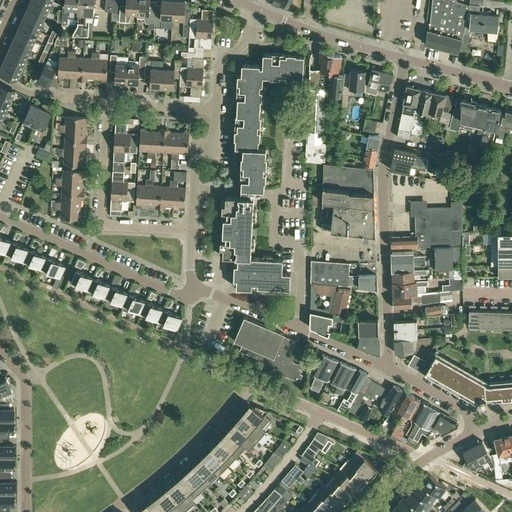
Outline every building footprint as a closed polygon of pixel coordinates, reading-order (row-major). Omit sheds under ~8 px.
[(48,11),(52,1),(49,0),(31,0),(30,3),(48,11)] [(79,0),(65,0),(65,8),(65,7),(79,8),(79,0)] [(79,0),(79,8),(79,13),(83,14),(83,17),(78,16),(77,26),(72,36),(88,36),(89,36),(92,22),(95,7),(93,6),(93,0),(79,0)] [(105,0),(104,11),(117,12),(118,0),(105,0)] [(138,14),(138,0),(126,0),(126,5),(120,5),(120,10),(120,22),(126,22),(129,22),(132,14),(138,14)] [(146,23),(155,24),(155,15),(155,12),(149,11),(150,3),(149,0),(138,0),(138,14),(138,18),(144,18),(146,23)] [(155,15),(155,24),(155,27),(165,27),(168,20),(174,20),(174,0),(170,0),(162,0),(162,16),(155,15)] [(184,36),(191,37),(191,28),(191,18),(192,17),(185,17),(186,12),(186,1),(174,0),(174,20),(185,20),(184,36)] [(266,0),(288,10),(291,0),(266,0)] [(432,0),(429,30),(427,29),(425,44),(458,52),(459,49),(463,30),(464,25),(466,19),(469,5),(456,1),(456,0),(432,0)] [(482,0),(469,0),(469,5),(466,19),(464,25),(463,30),(459,49),(465,51),(471,29),(488,30),(489,41),(497,41),(498,32),(497,32),(498,15),(486,14),(487,11),(479,10),(479,5),(482,5),(482,0)] [(25,12),(25,13),(43,21),(48,11),(30,3),(28,7),(27,8),(28,8),(27,10),(26,10),(27,10),(26,13),(25,12)] [(191,18),(191,28),(213,29),(214,10),(203,9),(202,19),(191,18)] [(39,31),(43,21),(25,13),(24,15),(24,16),(23,18),(22,18),(23,19),(21,23),(39,31)] [(16,32),(35,41),(39,31),(21,23),(19,27),(18,27),(19,27),(18,30),(18,29),(17,30),(18,30),(17,32),(16,32)] [(212,48),(213,29),(191,28),(191,37),(201,37),(201,48),(212,48)] [(30,51),(35,41),(16,32),(16,33),(17,33),(16,35),(15,35),(15,36),(14,38),(12,42),(30,51)] [(50,36),(46,46),(49,47),(54,37),(50,36)] [(141,41),(132,40),(132,50),(140,51),(141,41)] [(7,52),(26,60),(30,51),(12,42),(10,47),(10,46),(10,47),(9,49),(8,50),(9,50),(8,52),(7,52)] [(46,46),(41,55),(45,57),(49,47),(46,46)] [(263,53),(262,67),(262,76),(263,76),(270,77),(270,78),(280,78),(280,76),(285,76),(285,79),(294,79),(294,78),(303,78),(304,55),(296,55),(296,54),(279,53),(279,50),(274,49),(274,53),(271,52),(271,54),(270,54),(271,50),(265,50),(264,53),(263,53)] [(63,77),(70,77),(72,50),(68,50),(68,57),(59,56),(58,79),(63,79),(63,77)] [(76,51),(72,50),(70,77),(77,78),(77,80),(82,80),(83,58),(75,57),(76,51)] [(308,89),(317,89),(325,89),(331,90),(332,74),(337,74),(339,68),(340,68),(341,65),(340,64),(342,56),(320,50),(319,55),(319,70),(309,69),(308,89)] [(5,58),(3,62),(21,70),(26,60),(7,52),(8,53),(7,55),(6,55),(7,55),(6,58),(5,57),(5,58)] [(87,78),(94,78),(96,52),(92,52),(92,58),(83,58),(82,80),(87,80),(87,78)] [(107,59),(99,59),(99,52),(96,52),(94,78),(100,78),(100,81),(106,82),(107,59)] [(111,54),(111,66),(117,67),(117,82),(127,83),(128,64),(117,63),(117,55),(111,54)] [(140,68),(146,68),(146,57),(140,56),(140,65),(128,64),(127,83),(139,84),(140,68)] [(151,87),(162,88),(164,69),(152,69),(153,60),(151,60),(151,57),(146,57),(146,68),(146,72),(152,72),(151,87)] [(182,67),(181,74),(181,76),(203,77),(204,58),(194,57),(193,67),(182,67)] [(237,74),(237,75),(237,76),(234,76),(234,82),(237,82),(236,99),(237,99),(237,106),(260,107),(260,100),(262,100),(262,91),(259,91),(260,85),(262,85),(263,76),(262,76),(262,67),(259,67),(260,65),(258,65),(258,61),(252,61),(252,64),(249,64),(249,61),(244,61),(244,64),(242,64),(241,73),(241,75),(237,74)] [(0,73),(17,81),(21,70),(3,62),(2,66),(1,66),(1,67),(0,69),(0,68),(0,69),(0,70),(0,73)] [(175,73),(181,74),(182,67),(182,62),(176,62),(175,70),(164,69),(162,88),(174,89),(175,73)] [(46,63),(37,81),(38,81),(48,86),(56,67),(46,63)] [(376,94),(378,88),(383,71),(372,68),(367,84),(365,84),(365,91),(376,94)] [(343,81),(342,94),(354,95),(355,88),(363,89),(365,70),(351,69),(350,81),(343,81)] [(393,73),(383,71),(378,88),(389,90),(393,73)] [(332,74),(331,90),(330,95),(341,96),(343,75),(337,74),(332,74)] [(31,87),(36,77),(32,75),(28,85),(31,87)] [(202,96),(203,77),(181,76),(181,85),(192,86),(191,96),(202,96)] [(15,91),(0,84),(0,96),(11,101),(15,91)] [(422,89),(421,89),(421,86),(416,87),(416,88),(407,86),(398,128),(411,131),(416,112),(422,89)] [(325,89),(317,89),(308,89),(306,136),(306,143),(305,161),(325,163),(326,142),(323,142),(325,89)] [(422,89),(416,112),(421,113),(420,117),(419,117),(416,130),(422,131),(425,119),(427,113),(427,111),(433,92),(422,89)] [(453,97),(433,92),(427,111),(441,114),(439,121),(449,123),(451,112),(450,112),(453,97)] [(0,96),(0,108),(6,111),(11,101),(0,96)] [(473,126),(478,103),(477,103),(476,100),(473,99),(470,101),(469,101),(469,102),(467,102),(467,100),(461,99),(461,119),(452,117),(449,128),(458,130),(460,125),(472,129),(470,134),(471,135),(471,134),(473,126)] [(486,105),(478,103),(473,126),(478,128),(476,136),(482,137),(489,106),(489,107),(487,106),(487,105),(486,105)] [(33,127),(41,108),(31,104),(22,122),(33,127)] [(234,113),(237,113),(237,114),(235,114),(235,116),(232,116),(232,122),(235,122),(234,139),(235,139),(235,147),(243,147),(258,148),(258,140),(260,140),(260,131),(257,130),(258,125),(260,125),(261,116),(260,116),(260,107),(237,106),(237,108),(234,108),(234,113)] [(489,106),(482,137),(479,146),(486,147),(489,135),(488,134),(489,130),(495,132),(496,128),(501,108),(500,109),(493,107),(493,106),(492,106),(492,108),(489,107),(490,106),(489,106)] [(41,108),(33,127),(43,131),(51,113),(41,109),(41,108)] [(511,111),(505,110),(505,113),(502,113),(500,120),(503,121),(502,124),(501,124),(498,137),(496,137),(495,141),(496,141),(495,141),(496,137),(503,139),(505,131),(509,132),(510,126),(511,126),(511,111)] [(89,117),(74,116),(66,116),(66,124),(59,124),(59,128),(85,130),(86,122),(89,123),(89,117)] [(364,124),(376,127),(377,121),(370,120),(365,118),(364,124)] [(116,123),(115,142),(138,143),(138,134),(127,133),(128,124),(116,123)] [(376,127),(364,124),(363,130),(374,133),(376,127)] [(85,137),(85,130),(59,128),(58,131),(65,132),(65,138),(63,138),(63,136),(58,136),(57,140),(87,142),(88,137),(85,137)] [(148,157),(152,157),(154,131),(146,131),(146,128),(141,128),(140,150),(148,151),(148,157)] [(161,132),(154,131),(152,157),(156,158),(157,151),(164,152),(166,129),(161,129),(161,132)] [(175,168),(176,159),(177,132),(170,132),(170,129),(166,129),(164,152),(172,152),(172,158),(171,168),(175,168)] [(180,152),(188,153),(190,131),(184,130),(184,133),(177,132),(176,159),(179,159),(180,152)] [(380,136),(369,134),(366,147),(363,163),(374,166),(378,149),(380,136)] [(87,147),(87,142),(57,140),(57,142),(65,142),(64,148),(57,148),(57,152),(84,154),(84,147),(87,147)] [(443,143),(432,140),(430,146),(442,148),(443,143)] [(137,152),(138,143),(115,142),(114,161),(125,162),(126,152),(137,152)] [(442,148),(430,146),(429,152),(440,154),(442,148)] [(240,154),(243,154),(243,155),(241,155),(241,157),(238,157),(238,163),(241,163),(240,179),(241,179),(241,187),(241,189),(254,189),(254,188),(256,189),(264,189),(264,181),(266,181),(266,171),(263,171),(264,166),(266,166),(267,156),(266,156),(266,148),(258,148),(243,147),(243,149),(240,149),(240,154)] [(414,151),(394,147),(392,158),(426,165),(427,160),(412,156),(414,151)] [(83,161),(84,154),(57,152),(57,155),(64,156),(63,164),(86,166),(86,161),(83,161)] [(392,158),(390,169),(409,173),(410,167),(425,170),(425,171),(434,173),(435,173),(442,175),(443,169),(435,167),(426,165),(392,158)] [(374,205),(374,195),(373,168),(324,163),(321,229),(374,235),(375,235),(375,229),(374,211),(375,211),(374,205)] [(55,181),(82,183),(83,176),(85,176),(85,170),(63,169),(62,178),(56,177),(55,181)] [(148,205),(151,178),(151,169),(147,169),(146,185),(137,184),(136,199),(136,207),(141,207),(141,205),(148,205)] [(113,170),(112,184),(112,190),(134,191),(135,181),(124,181),(124,171),(113,170)] [(169,186),(162,186),(160,208),(165,208),(165,206),(172,207),(174,179),(174,171),(171,170),(169,186)] [(155,178),(151,178),(148,205),(155,206),(155,208),(160,208),(162,186),(154,185),(155,178)] [(178,180),(174,179),(172,207),(179,207),(179,209),(184,210),(186,187),(178,187),(178,180)] [(82,190),(82,183),(55,181),(55,185),(62,185),(61,193),(84,195),(84,190),(82,190)] [(415,231),(426,231),(462,229),(462,200),(462,183),(451,182),(451,203),(451,207),(415,208),(415,231)] [(241,192),(241,196),(254,197),(254,198),(256,198),(256,197),(256,193),(256,189),(254,188),(254,189),(241,189),(241,192)] [(134,201),(134,191),(112,190),(110,209),(122,210),(122,200),(134,201)] [(54,201),(54,205),(81,207),(81,200),(84,200),(84,195),(61,193),(61,202),(54,201)] [(223,228),(252,229),(253,213),(254,198),(254,197),(241,196),(241,197),(226,196),(225,204),(222,204),(222,212),(224,212),(223,217),(223,228)] [(80,214),(81,207),(54,205),(54,209),(61,209),(60,218),(83,219),(83,214),(80,214)] [(252,229),(223,228),(223,235),(222,240),(220,240),(220,248),(223,248),(223,256),(238,257),(251,257),(251,244),(251,243),(251,242),(252,229)] [(391,246),(391,247),(426,246),(435,246),(452,245),(462,245),(462,244),(462,231),(462,229),(426,231),(426,239),(417,239),(417,236),(391,237),(392,246),(391,246)] [(492,244),(498,244),(511,243),(511,232),(492,232),(492,244)] [(0,249),(7,253),(12,241),(0,235),(0,249)] [(25,260),(30,248),(12,241),(7,253),(13,255),(12,259),(21,261),(21,262),(22,259),(25,260)] [(511,243),(498,244),(492,244),(492,254),(498,254),(511,254),(511,243)] [(462,245),(452,245),(435,246),(435,258),(428,258),(428,260),(428,265),(428,269),(438,269),(462,268),(462,245)] [(25,260),(42,268),(48,256),(30,248),(25,260)] [(413,252),(392,252),(392,259),(394,259),(394,261),(425,260),(425,255),(413,256),(413,252)] [(511,254),(498,254),(492,254),(492,265),(498,265),(511,265),(511,254)] [(48,256),(42,268),(60,276),(65,264),(48,256)] [(266,287),(268,258),(251,257),(238,257),(237,265),(234,265),(233,283),(236,283),(236,287),(252,288),(252,286),(266,287)] [(268,258),(266,287),(290,288),(291,273),(282,272),(283,259),(268,258)] [(86,262),(78,259),(76,265),(81,268),(86,262)] [(351,285),(359,286),(375,288),(377,288),(377,284),(376,275),(358,275),(359,279),(348,278),(350,263),(311,260),(310,310),(331,314),(331,313),(336,290),(338,291),(340,285),(350,286),(351,286),(351,285)] [(428,260),(425,260),(394,261),(394,264),(392,264),(392,270),(414,269),(413,265),(428,265),(428,260)] [(511,265),(498,265),(498,276),(511,276),(511,265)] [(462,277),(462,268),(438,269),(439,273),(446,272),(446,277),(449,277),(462,277)] [(89,289),(94,277),(76,269),(71,281),(89,289)] [(427,269),(414,269),(392,270),(392,280),(414,279),(414,274),(427,274),(427,269)] [(106,297),(112,285),(94,277),(89,289),(106,297)] [(463,290),(462,277),(449,277),(450,292),(452,291),(452,290),(463,290)] [(399,281),(393,281),(393,294),(399,294),(417,293),(417,286),(428,285),(427,280),(399,281)] [(124,305),(129,293),(112,285),(106,297),(124,305)] [(350,286),(340,285),(338,291),(336,290),(331,313),(344,315),(349,293),(350,286)] [(124,305),(141,313),(147,300),(129,293),(124,305)] [(394,296),(393,296),(393,308),(394,308),(394,307),(412,306),(411,302),(421,302),(421,295),(420,295),(417,295),(394,296)] [(159,320),(164,308),(147,300),(141,313),(159,320)] [(441,312),(441,305),(425,308),(426,315),(441,312)] [(474,305),(469,305),(468,327),(479,327),(480,310),(474,310),(474,305)] [(480,305),(480,310),(479,327),(490,327),(491,310),(484,310),(484,305),(480,305)] [(491,306),(491,310),(490,327),(501,327),(501,311),(495,310),(495,306),(491,306)] [(511,310),(506,311),(506,306),(502,306),(501,311),(501,327),(511,328),(511,317),(511,310)] [(164,308),(159,320),(177,328),(182,316),(164,308)] [(333,315),(310,311),(309,327),(328,335),(330,330),(330,329),(328,329),(329,323),(332,323),(333,315)] [(267,363),(277,367),(284,371),(288,362),(291,363),(292,361),(293,361),(295,356),(290,354),(296,341),(283,335),(284,333),(244,316),(234,340),(235,341),(235,340),(242,343),(239,350),(259,358),(258,361),(266,364),(267,363)] [(378,333),(378,319),(356,320),(350,318),(350,334),(359,334),(378,333)] [(394,321),(394,330),(417,329),(416,320),(394,321)] [(417,339),(417,329),(394,330),(394,336),(395,336),(395,339),(394,339),(394,340),(395,340),(412,339),(417,339)] [(377,355),(379,353),(378,333),(359,334),(359,340),(356,347),(377,355)] [(413,352),(412,339),(395,340),(395,352),(413,352)] [(329,357),(322,354),(312,373),(316,374),(312,381),(310,387),(314,389),(320,374),(329,357)] [(408,364),(419,371),(425,361),(414,354),(408,364)] [(424,374),(475,403),(477,400),(481,402),(481,406),(486,405),(486,398),(491,397),(491,401),(511,398),(511,373),(510,374),(510,380),(504,380),(503,375),(499,375),(500,380),(494,381),(493,376),(489,376),(490,381),(489,381),(490,385),(488,384),(435,354),(424,374)] [(338,361),(329,357),(320,374),(314,389),(318,391),(324,378),(328,379),(338,361)] [(300,364),(293,361),(292,361),(291,363),(288,362),(284,371),(277,367),(267,363),(266,364),(265,367),(299,382),(303,374),(300,373),(301,369),(299,368),(300,364)] [(330,390),(334,391),(338,383),(347,364),(340,361),(330,380),(334,382),(330,390)] [(356,368),(347,364),(338,383),(334,391),(338,393),(342,385),(346,387),(356,368)] [(353,401),(366,377),(369,373),(359,369),(349,387),(350,388),(348,389),(345,398),(347,400),(346,399),(341,407),(340,410),(346,413),(353,401)] [(377,383),(366,377),(353,401),(359,403),(361,399),(366,401),(369,395),(377,383)] [(6,378),(0,380),(0,400),(5,401),(5,400),(4,400),(1,392),(10,389),(6,378)] [(385,388),(377,383),(369,395),(378,400),(385,388)] [(393,385),(388,395),(385,399),(384,398),(378,408),(388,414),(402,390),(400,389),(400,387),(397,386),(395,386),(393,385)] [(399,410),(389,428),(391,429),(393,430),(396,424),(413,395),(405,390),(401,397),(399,399),(398,401),(399,402),(395,408),(399,410)] [(331,395),(324,391),(320,397),(327,401),(331,395)] [(421,400),(413,395),(396,424),(393,430),(391,433),(395,435),(407,415),(411,417),(421,400)] [(417,421),(405,441),(410,443),(413,438),(431,406),(428,404),(423,401),(413,418),(417,421)] [(262,429),(270,419),(265,415),(268,410),(256,405),(254,407),(252,405),(250,407),(244,414),(262,429)] [(417,447),(418,447),(420,441),(422,439),(419,438),(423,430),(428,432),(440,411),(434,407),(431,406),(413,438),(410,443),(417,447)] [(14,408),(0,408),(0,419),(14,420),(14,408)] [(365,421),(369,415),(362,411),(358,418),(365,421)] [(457,421),(441,411),(427,436),(432,438),(435,436),(434,435),(441,431),(441,433),(457,424),(457,421)] [(266,432),(262,429),(244,414),(243,416),(236,423),(254,438),(257,442),(266,432)] [(389,433),(391,429),(389,428),(386,426),(388,422),(386,421),(389,415),(388,414),(382,425),(380,429),(389,433)] [(14,420),(0,419),(0,431),(14,432),(14,420)] [(257,442),(254,438),(236,423),(228,432),(245,448),(249,451),(257,442)] [(237,457),(245,448),(228,432),(227,434),(220,441),(237,457)] [(511,459),(511,457),(511,456),(506,435),(498,437),(494,438),(498,453),(492,454),(494,461),(494,467),(495,478),(502,478),(500,459),(501,463),(511,459)] [(279,446),(285,450),(290,444),(284,440),(279,446)] [(212,450),(228,466),(237,457),(220,441),(212,450)] [(490,455),(482,441),(473,446),(482,462),(486,460),(491,469),(494,467),(494,461),(492,454),(490,455)] [(0,444),(0,456),(14,456),(14,444),(0,444)] [(476,465),(482,462),(473,446),(463,451),(468,461),(463,464),(463,466),(475,471),(477,468),(476,465)] [(219,475),(228,466),(212,450),(203,458),(219,475)] [(348,458),(369,477),(377,468),(356,450),(349,459),(348,458)] [(269,458),(276,464),(281,457),(273,452),(269,458)] [(0,468),(14,468),(14,456),(0,456),(0,468)] [(210,483),(219,475),(203,458),(194,467),(210,483)] [(361,485),(368,477),(369,478),(369,477),(348,458),(340,467),(361,485)] [(309,460),(306,465),(309,468),(312,470),(316,465),(312,463),(309,460)] [(201,492),(210,483),(194,467),(186,475),(201,492)] [(333,476),(353,493),(360,485),(361,486),(361,485),(340,467),(341,468),(334,476),(333,475),(333,476)] [(289,472),(296,478),(299,475),(292,468),(289,472)] [(296,478),(289,472),(285,475),(293,482),(296,478)] [(422,482),(436,493),(436,494),(438,495),(445,486),(428,473),(422,482)] [(192,500),(201,492),(186,475),(177,482),(192,500)] [(345,501),(352,493),(353,493),(333,476),(326,484),(323,482),(345,501)] [(0,492),(14,493),(14,481),(0,480),(0,492)] [(420,480),(413,489),(429,502),(436,494),(436,493),(422,482),(420,480)] [(281,481),(274,488),(282,495),(287,489),(289,487),(281,481)] [(167,490),(182,508),(185,511),(195,503),(192,500),(177,482),(167,490)] [(315,491),(336,509),(343,501),(344,501),(345,501),(323,482),(315,491)] [(406,497),(406,498),(420,509),(422,511),(429,502),(413,489),(406,497)] [(184,511),(185,511),(182,508),(167,490),(158,498),(169,511),(184,511)] [(322,511),(331,511),(335,508),(336,509),(315,491),(316,492),(309,500),(308,499),(308,500),(322,511)] [(0,504),(15,504),(14,493),(0,492),(0,504)] [(404,495),(397,504),(407,511),(417,511),(420,509),(406,498),(406,497),(404,495)] [(476,497),(468,505),(476,511),(486,511),(488,510),(476,497)] [(169,511),(158,498),(148,505),(153,511),(169,511)] [(224,498),(220,502),(224,507),(229,503),(224,498)] [(300,507),(304,511),(322,511),(308,500),(301,508),(300,507)]
